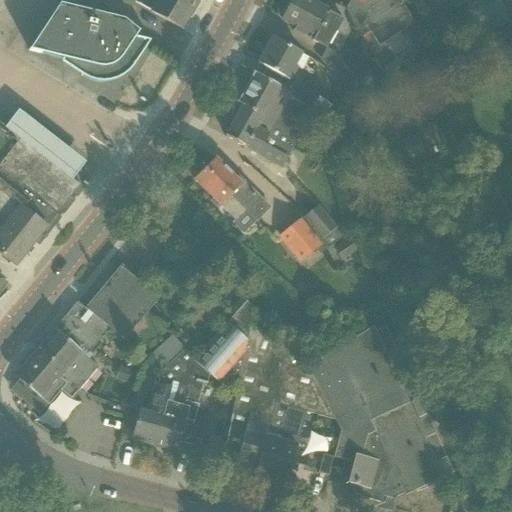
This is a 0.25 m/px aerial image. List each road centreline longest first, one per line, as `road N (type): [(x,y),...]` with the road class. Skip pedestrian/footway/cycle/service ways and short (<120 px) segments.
road 1 (residential): [(0,346),(137,170),(241,0)]
road 2 (residential): [(208,511),(92,480),(0,431)]
